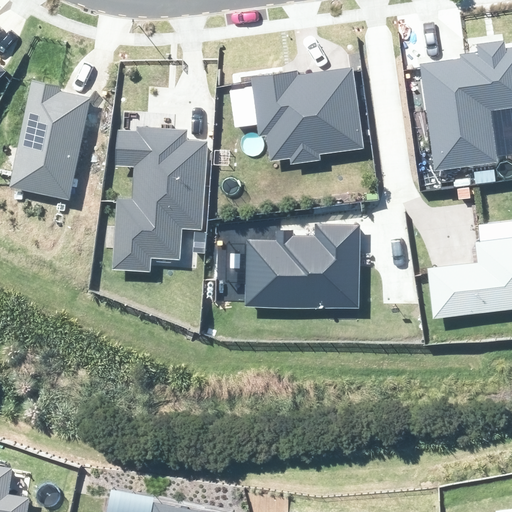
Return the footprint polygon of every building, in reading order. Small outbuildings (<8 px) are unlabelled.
[(511,54),(421,64),(432,171),(491,165),(485,107),(511,104),(511,54)] [(255,79),(261,151),(353,143),(347,71),(255,79)] [(30,81),(9,183),(71,196),(91,97),(74,94),(58,91),(59,87),(30,81)] [(109,200),(107,274),(156,275),(156,261),(181,262),(182,222),(206,223),(208,149),(189,148),(190,135),(118,132),(117,170),(137,171),(136,201),(109,200)] [(245,306),(358,307),(359,225),(316,224),(316,236),(293,236),(293,230),(275,230),(275,240),(245,239),(245,306)] [(428,265),(435,320),(511,310),(511,238),(475,243),(477,258),(457,261),(428,265)] [(0,511),(26,511),(29,498),(9,495),(13,468),(0,465),(0,511)] [(205,511),(154,502),(151,511),(104,511),(102,511),(101,511),(205,511)]
